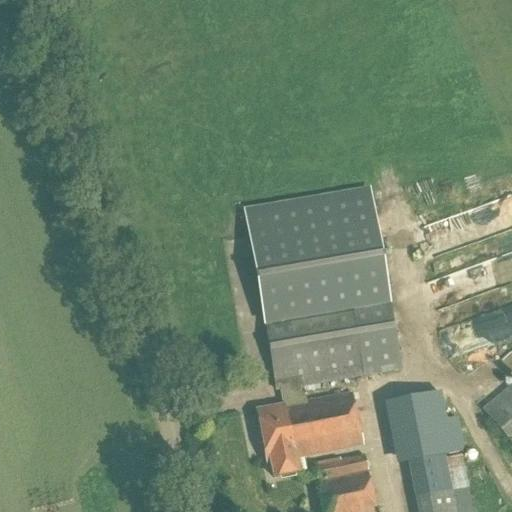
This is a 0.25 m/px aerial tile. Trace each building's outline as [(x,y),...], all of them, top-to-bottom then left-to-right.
[(305,401),(303,389),(365,378),(401,371),(387,286),(370,188),(243,210),(260,309),(275,393),(279,392),(281,406),(255,412),(266,465),(269,464),(272,479),(298,473),(296,460),(362,447),(351,394),(305,401)] [(511,447),(511,384),(481,411),(511,447)] [(401,432),(444,424),(439,396),(395,404),(401,432)] [(461,454),(407,465),(413,499),(415,511),(456,511),(453,493),(468,490),(461,454)] [(374,511),(363,457),(313,467),(321,511),(374,511)]
